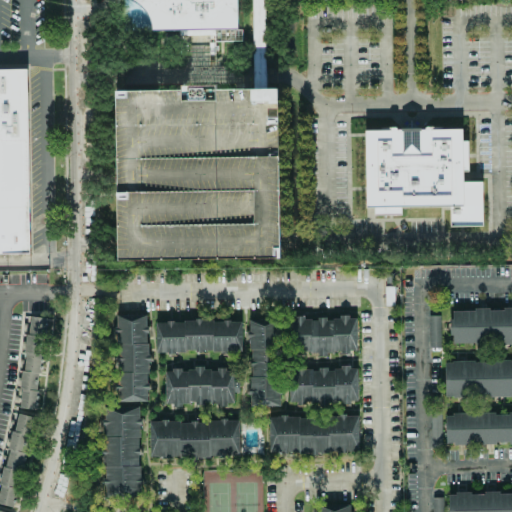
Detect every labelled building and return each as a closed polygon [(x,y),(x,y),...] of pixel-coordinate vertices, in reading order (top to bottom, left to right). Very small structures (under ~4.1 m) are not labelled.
[(250,0),(251,22),(166,25),(148,31),(122,32),(122,0),(250,0)] [(251,0),(252,102),(277,101),(277,88),(265,88),(264,0),(251,0)] [(0,69),(27,69),(29,253),(0,253),(0,69)] [(115,91),(182,90),(182,85),(218,85),(218,89),(279,88),(282,257),(118,260),(115,91)] [(364,130),(365,207),(374,207),(374,215),(401,214),(401,207),(449,206),(449,226),(482,226),(481,181),(462,181),(462,171),(464,171),(463,129),(364,130)] [(511,310),(453,312),(454,345),(511,344),(511,310)] [(46,318),(28,315),(17,407),(35,409),(46,318)] [(116,401),(148,401),(147,315),(116,315),(116,401)] [(429,346),(440,346),(440,315),(428,316),(429,346)] [(291,354),(356,353),(355,317),(291,318),(291,354)] [(241,352),(241,320),(155,321),(155,352),(241,352)] [(278,406),(279,371),(272,371),(272,320),(250,320),(248,406),(278,406)] [(511,364),(448,366),(449,399),(511,398),(511,364)] [(357,403),(356,367),(288,369),(289,405),(357,403)] [(164,406),(233,404),(233,386),(236,386),(235,368),(163,370),(164,406)] [(105,498),(141,497),(138,406),(101,408),(105,498)] [(511,442),(511,412),(445,414),(445,444),(511,442)] [(0,504),(13,507),(33,417),(15,413),(0,482),(0,504)] [(440,414),(430,414),(431,445),(441,444),(440,414)] [(358,416),(268,416),(268,453),(358,453),(358,416)] [(149,458),(239,456),(239,420),(148,421),(149,458)] [(511,511),(511,491),(448,492),(447,511),(511,511)] [(432,511),(442,511),(442,498),(432,498),(432,511)]
